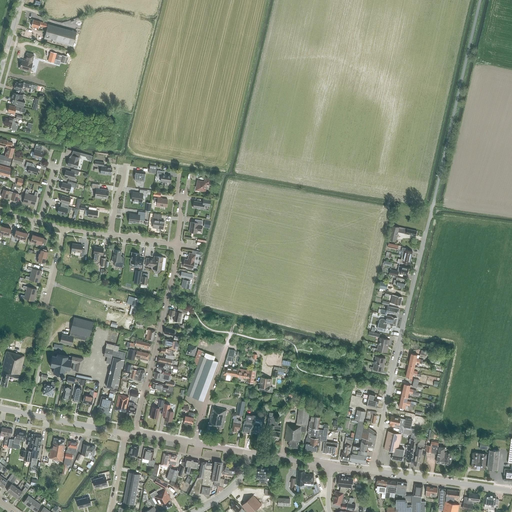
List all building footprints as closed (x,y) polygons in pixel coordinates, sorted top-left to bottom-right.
[(73,46),(77,31),(48,24),(46,23),(40,22),(33,20),(31,26),(38,28),(39,26),(45,27),(47,28),(44,38),(73,46)] [(50,52),(47,62),(54,63),(55,59),(56,53),(50,52)] [(28,71),(30,71),(32,63),(34,55),(27,53),(25,61),(22,60),(19,68),(24,70),(24,71),(27,71),(28,71)] [(68,57),(62,55),(60,61),(60,62),(66,64),(68,57)] [(23,82),(23,84),(16,82),(14,88),(21,91),(22,87),(33,90),(35,85),(23,82)] [(23,96),(19,95),(13,93),(11,98),(13,99),(13,100),(12,104),(23,107),(25,101),(22,100),(23,96)] [(15,110),(20,111),(20,112),(24,113),(26,108),(15,105),(14,107),(9,105),(7,112),(14,114),(15,110)] [(4,125),(11,127),(11,125),(17,127),(18,124),(14,123),(15,121),(14,119),(9,118),(9,119),(5,119),(4,125)] [(7,141),(0,138),(0,145),(6,147),(6,145),(8,146),(5,156),(0,154),(0,162),(10,166),(14,148),(12,148),(13,143),(7,141)] [(41,149),(37,148),(35,148),(32,157),(41,159),(42,153),(40,152),(41,149)] [(77,168),(79,157),(71,155),(70,159),(69,159),(67,165),(77,168)] [(111,175),(112,167),(103,166),(104,163),(96,161),(96,165),(101,166),(100,174),(111,175)] [(36,175),(38,169),(35,168),(33,164),(26,162),(25,168),(28,169),(27,172),(36,175)] [(0,174),(8,177),(10,168),(0,165),(0,174)] [(72,179),(74,174),(78,175),(79,171),(71,169),(70,172),(66,170),(64,177),(72,179)] [(170,182),(171,176),(164,175),(164,171),(157,170),(156,177),(161,178),(160,181),(170,182)] [(144,182),(145,172),(136,171),(134,180),(137,181),(137,183),(141,183),(141,181),(144,182)] [(210,185),(211,179),(205,178),(204,182),(197,181),(196,187),(196,186),(195,191),(199,191),(205,191),(206,185),(210,185)] [(69,191),(70,187),(76,188),(77,184),(68,181),(67,184),(62,183),(60,189),(69,191)] [(107,199),(108,190),(99,189),(99,185),(92,184),(92,188),(96,188),(94,198),(101,199),(101,198),(107,199)] [(9,199),(11,192),(9,191),(3,189),(1,197),(7,199),(9,199)] [(28,204),(31,195),(28,194),(29,190),(26,189),(25,193),(22,203),(28,204)] [(131,200),(142,202),(142,196),(146,196),(147,191),(140,190),(139,193),(133,192),(131,200)] [(17,201),(19,194),(13,192),(11,192),(9,199),(11,200),(17,201)] [(37,196),(38,193),(35,192),(34,196),(31,195),(28,204),(34,206),(37,196)] [(69,204),(71,198),(62,196),(60,201),(62,202),(61,205),(68,207),(69,204)] [(166,207),(167,199),(161,199),(162,198),(158,197),(157,198),(154,198),(153,201),(157,201),(156,206),(160,207),(160,206),(166,207)] [(209,206),(210,200),(204,199),(203,202),(194,201),(193,208),(203,209),(203,205),(209,206)] [(68,207),(61,205),(60,207),(59,207),(57,213),(66,215),(67,212),(69,213),(71,207),(68,207)] [(97,217),(98,211),(96,211),(96,208),(89,207),(88,210),(88,211),(85,210),(85,215),(88,216),(87,216),(97,217)] [(144,221),(145,212),(138,211),(138,215),(130,214),(128,224),(129,222),(139,223),(139,220),(144,221)] [(163,229),(164,221),(161,220),(162,215),(154,214),(153,220),(154,220),(152,227),(163,229)] [(202,226),(202,221),(195,220),(194,223),(191,222),(189,232),(196,233),(197,231),(201,231),(202,226)] [(416,236),(417,231),(392,226),(389,240),(396,241),(398,232),(416,236)] [(19,239),(22,230),(20,230),(19,231),(16,230),(13,241),(15,242),(16,238),(19,239)] [(36,244),(38,235),(36,234),(36,235),(32,234),(30,242),(36,244)] [(42,243),(43,239),(44,236),(38,235),(36,244),(41,245),(42,245),(42,243)] [(83,256),(85,249),(81,249),(82,245),(72,243),(71,251),(80,252),(80,256),(83,256)] [(102,255),(103,248),(94,247),(93,254),(94,254),(93,259),(97,259),(98,254),(102,255)] [(402,255),(402,256),(411,258),(412,251),(406,250),(406,248),(403,248),(402,251),(403,252),(402,255)] [(48,252),(46,251),(40,249),(38,255),(47,258),(48,252)] [(123,267),(124,260),(120,260),(121,251),(114,250),(112,261),(115,261),(114,266),(123,267)] [(141,268),(143,256),(139,256),(139,254),(132,253),(130,266),(141,268)] [(191,270),(192,268),(194,262),(194,261),(195,255),(189,253),(188,258),(190,258),(189,260),(184,259),(183,266),(187,267),(187,269),(191,270)] [(162,265),(163,262),(162,262),(162,257),(155,256),(154,260),(153,260),(153,259),(146,258),(145,266),(153,267),(153,269),(153,270),(154,270),(154,271),(155,272),(157,273),(158,273),(158,272),(159,272),(160,271),(160,270),(161,270),(161,265),(162,265)] [(409,264),(411,258),(402,256),(401,259),(398,259),(397,262),(402,264),(403,262),(409,264)] [(409,268),(401,267),(399,266),(397,271),(390,270),(389,274),(397,276),(398,273),(407,275),(409,268)] [(40,277),(42,271),(32,268),(28,267),(28,270),(31,271),(30,274),(40,277)] [(191,279),(192,275),(181,272),(180,277),(185,278),(184,280),(183,279),(181,287),(190,289),(191,284),(189,284),(190,281),(190,279),(191,279)] [(39,283),(40,277),(30,274),(29,277),(26,276),(25,279),(29,280),(39,283)] [(404,287),(405,283),(403,282),(404,279),(397,277),(396,280),(394,280),(393,284),(397,285),(396,285),(404,287)] [(381,281),(379,287),(386,289),(388,283),(381,281)] [(27,287),(25,286),(23,286),(22,288),(26,289),(25,293),(35,295),(37,289),(27,287)] [(34,301),(35,295),(25,293),(24,296),(21,295),(20,297),(24,298),(24,299),(34,301)] [(400,305),(402,297),(396,296),(393,295),(391,303),(395,304),(394,304),(400,305)] [(137,306),(139,299),(129,296),(126,303),(132,305),(137,306)] [(106,319),(108,310),(84,304),(82,313),(106,319)] [(129,314),(136,316),(139,307),(137,306),(132,305),(129,314)] [(186,314),(188,307),(179,305),(177,311),(178,311),(177,312),(176,311),(170,310),(168,315),(174,316),(173,320),(180,322),(182,313),(186,314)] [(398,315),(399,309),(387,306),(386,310),(381,309),(380,314),(387,315),(387,313),(398,315)] [(397,318),(392,317),(386,316),(386,320),(381,319),(380,320),(379,323),(377,329),(385,331),(387,325),(387,323),(390,324),(390,325),(395,326),(397,318)] [(89,337),(93,322),(74,317),(70,332),(69,336),(62,334),(60,342),(71,345),(73,337),(86,341),(87,336),(89,337)] [(170,328),(170,329),(166,328),(166,327),(164,333),(173,335),(173,334),(175,334),(176,330),(170,328)] [(35,332),(27,329),(25,335),(34,338),(35,332)] [(152,341),(155,331),(150,330),(148,329),(148,330),(146,330),(145,334),(147,334),(146,339),(148,340),(152,341)] [(178,342),(175,341),(163,338),(162,344),(169,346),(168,349),(177,351),(177,347),(178,342)] [(388,346),(390,340),(380,338),(378,344),(388,346)] [(150,348),(151,344),(142,342),(142,341),(136,339),(135,345),(144,347),(144,348),(148,349),(149,348),(150,348)] [(125,353),(118,351),(119,346),(106,343),(105,348),(104,356),(107,357),(106,361),(108,363),(112,364),(106,387),(114,388),(117,389),(119,379),(118,379),(121,367),(122,368),(125,358),(124,358),(125,353)] [(387,352),(388,346),(378,344),(377,349),(374,348),(374,350),(377,351),(377,350),(387,352)] [(186,353),(194,355),(196,347),(189,346),(188,351),(187,350),(186,353)] [(173,359),(174,356),(172,355),(174,350),(166,349),(161,348),(160,352),(164,353),(164,354),(169,356),(168,358),(173,359)] [(147,361),(149,354),(129,349),(127,358),(134,360),(135,357),(140,358),(140,359),(147,361)] [(201,355),(204,356),(205,353),(204,351),(202,351),(198,349),(193,363),(197,365),(201,355)] [(19,379),(24,356),(7,351),(0,376),(2,376),(0,384),(0,385),(6,387),(9,376),(19,379)] [(80,372),(83,359),(69,356),(69,357),(57,354),(56,356),(52,355),(50,366),(52,367),(51,370),(53,370),(53,373),(55,373),(55,375),(56,376),(60,377),(60,378),(64,378),(64,375),(64,372),(66,373),(67,370),(69,370),(71,362),(74,362),(72,370),(80,372)] [(218,362),(204,356),(201,355),(197,365),(186,395),(203,401),(218,362)] [(384,365),(386,358),(376,356),(374,363),(384,365)] [(168,370),(169,367),(171,368),(172,366),(157,362),(156,368),(163,369),(162,373),(170,375),(171,371),(168,370)] [(383,371),(384,365),(374,363),(373,367),(370,367),(370,369),(373,370),(373,369),(383,371)] [(414,371),(415,366),(408,365),(407,371),(417,373),(418,372),(414,371)] [(232,370),(232,368),(224,366),(223,376),(221,376),(221,379),(226,380),(227,375),(231,376),(232,370)] [(277,377),(278,374),(283,375),(285,369),(274,367),(273,370),(272,376),(277,377)] [(243,378),(244,370),(232,368),(232,370),(231,376),(243,378)] [(244,370),(243,378),(248,378),(248,382),(253,383),(255,369),(250,368),(249,371),(244,370)] [(171,376),(164,374),(155,372),(154,378),(156,378),(155,380),(162,381),(162,380),(166,381),(166,380),(168,381),(168,380),(170,381),(171,376)] [(144,376),(131,373),(128,373),(127,377),(130,377),(136,379),(136,380),(138,380),(138,381),(142,382),(144,376)] [(272,392),(273,387),(270,387),(271,379),(261,377),(259,390),(269,392),(272,392)] [(54,386),(55,382),(52,382),(51,385),(45,384),(43,394),(52,396),(54,386)] [(172,392),(173,387),(163,384),(153,382),(151,388),(156,389),(156,390),(161,391),(162,388),(167,390),(167,391),(172,392)] [(63,398),(69,399),(71,387),(64,386),(63,390),(64,391),(63,398)] [(78,401),(80,393),(81,388),(75,387),(72,400),(78,401)] [(130,395),(130,396),(136,397),(138,390),(132,389),(130,395)] [(93,397),(94,390),(90,390),(89,394),(86,394),(86,395),(84,395),(82,402),(91,404),(93,397)] [(110,408),(113,394),(109,393),(108,398),(101,396),(99,406),(110,408)] [(127,405),(129,397),(125,396),(118,394),(116,403),(117,403),(115,409),(125,412),(126,405),(127,405)] [(407,401),(408,397),(402,395),(400,401),(410,404),(410,403),(411,402),(407,401)] [(377,407),(379,400),(371,398),(371,401),(367,400),(366,405),(377,407)] [(135,414),(136,408),(136,405),(134,404),(134,403),(129,402),(127,412),(135,414)] [(245,403),(239,402),(236,414),(243,415),(245,403)] [(170,405),(164,404),(162,415),(165,416),(165,420),(171,421),(173,412),(169,411),(170,405)] [(285,440),(289,441),(289,447),(299,448),(300,443),(298,443),(298,441),(300,441),(301,431),(306,432),(307,424),(308,424),(310,406),(299,404),(297,423),(296,423),(296,425),(287,424),(285,440)] [(157,418),(159,408),(152,407),(150,417),(157,418)] [(223,428),(227,410),(212,407),(210,418),(210,419),(210,422),(209,422),(207,429),(217,431),(218,427),(223,428)] [(363,422),(365,411),(357,410),(355,420),(358,420),(363,422)] [(192,424),(193,418),(193,417),(194,413),(189,412),(188,416),(185,416),(183,422),(192,424)] [(276,417),(273,417),(273,413),(270,413),(267,429),(271,429),(270,438),(274,438),(274,440),(279,440),(281,426),(278,425),(278,423),(276,422),(276,417)] [(263,422),(264,417),(258,416),(253,415),(253,416),(247,415),(246,420),(255,421),(253,433),(257,433),(257,434),(262,435),(263,426),(264,422),(263,422)] [(319,429),(318,429),(320,417),(311,416),(310,421),(308,433),(309,433),(306,439),(306,442),(305,450),(317,452),(318,446),(320,446),(320,441),(321,436),(319,436),(319,434),(323,435),(324,430),(319,429)] [(411,435),(417,436),(420,420),(414,419),(414,418),(406,416),(405,419),(391,416),(389,425),(395,426),(400,427),(399,432),(408,434),(411,435)] [(241,424),(241,421),(238,420),(238,419),(234,418),(234,420),(233,423),(232,430),(237,431),(237,430),(239,431),(239,429),(240,429),(241,424)] [(364,422),(363,422),(358,420),(355,438),(361,439),(364,422)] [(252,433),(253,423),(248,422),(245,421),(244,423),(243,432),(247,432),(252,433)] [(375,444),(377,433),(369,428),(364,427),(362,438),(367,439),(371,440),(370,443),(375,444)] [(12,448),(13,439),(9,439),(10,438),(11,438),(11,435),(12,430),(6,428),(5,437),(3,447),(7,448),(8,447),(12,448)] [(25,441),(26,433),(16,430),(15,436),(14,439),(25,441)] [(400,450),(398,450),(398,449),(401,434),(388,431),(384,449),(393,451),(392,453),(393,453),(391,459),(398,460),(399,454),(400,450)] [(352,446),(353,438),(354,433),(351,432),(350,437),(346,437),(345,444),(343,452),(342,452),(341,459),(350,461),(353,446),(352,446)] [(39,452),(42,436),(36,435),(33,448),(34,449),(32,458),(37,459),(38,452),(39,452)] [(417,436),(411,435),(410,438),(410,439),(409,442),(414,443),(418,443),(420,441),(420,437),(417,436)] [(420,437),(420,441),(418,443),(417,448),(414,465),(419,466),(422,449),(422,448),(425,448),(426,442),(427,438),(420,437)] [(63,451),(65,440),(54,438),(52,449),(51,449),(49,458),(53,459),(62,461),(64,451),(63,451)] [(374,448),(375,444),(370,443),(371,440),(367,439),(367,440),(362,439),(361,447),(360,450),(367,451),(368,447),(374,448)] [(489,441),(480,440),(479,449),(489,450),(489,441)] [(75,455),(76,449),(78,443),(69,441),(68,447),(67,450),(66,450),(65,453),(66,453),(65,457),(61,474),(65,474),(67,468),(68,467),(69,466),(70,465),(71,462),(72,455),(75,455)] [(326,453),(331,454),(336,455),(338,443),(327,442),(324,441),(323,452),(326,453)] [(431,441),(431,445),(427,445),(426,452),(438,454),(437,462),(444,464),(446,457),(445,457),(445,454),(444,453),(444,452),(445,447),(438,446),(438,443),(431,441)] [(412,454),(414,443),(409,442),(409,445),(408,445),(407,448),(406,452),(406,457),(407,457),(406,461),(411,462),(412,458),(413,454),(412,454)] [(94,455),(95,447),(84,444),(82,454),(86,455),(85,457),(90,459),(91,455),(94,455)] [(137,457),(139,447),(131,445),(129,455),(137,457)] [(360,450),(361,447),(353,445),(353,446),(350,461),(365,463),(367,451),(360,450)] [(153,467),(155,461),(152,460),(154,450),(144,448),(142,458),(149,459),(148,466),(153,467)] [(497,469),(499,451),(490,450),(489,450),(487,450),(487,452),(489,452),(487,468),(497,469)] [(485,469),(487,454),(473,452),(471,468),(485,469)] [(175,465),(177,456),(163,453),(161,465),(168,466),(168,463),(175,465)] [(197,469),(199,461),(191,459),(190,465),(191,465),(190,468),(197,469)] [(212,487),(213,480),(215,481),(214,486),(218,486),(222,463),(214,461),(214,464),(201,461),(198,474),(195,473),(194,479),(196,479),(189,494),(196,498),(199,493),(209,494),(210,486),(212,487)] [(511,463),(511,470),(504,469),(504,475),(503,481),(511,481),(511,463)] [(230,473),(231,467),(223,465),(222,474),(228,475),(228,472),(230,473)] [(235,474),(236,468),(231,467),(230,473),(228,472),(228,475),(233,476),(234,474),(235,474),(235,473),(235,474)] [(166,478),(175,481),(178,471),(170,468),(166,478)] [(267,479),(268,469),(257,469),(256,478),(261,478),(261,482),(266,483),(267,479)] [(305,474),(305,471),(298,471),(297,484),(304,485),(304,483),(313,484),(314,475),(305,474)] [(129,473),(127,480),(138,482),(140,474),(129,473)] [(105,476),(99,478),(101,486),(107,485),(105,476)] [(194,479),(191,477),(188,476),(185,481),(188,483),(191,484),(194,479)] [(346,486),(346,487),(352,487),(353,478),(340,477),(339,486),(341,486),(346,486)] [(99,478),(93,479),(95,488),(101,486),(99,478)] [(157,478),(154,483),(165,489),(168,484),(157,478)] [(127,480),(126,487),(137,489),(138,482),(127,480)] [(396,493),(397,482),(387,480),(386,485),(386,486),(385,491),(390,492),(396,493)] [(399,495),(402,495),(405,495),(405,494),(406,494),(406,489),(407,483),(397,482),(396,493),(399,493),(399,495)] [(19,495),(22,497),(29,486),(26,483),(24,486),(25,487),(22,491),(17,487),(12,494),(17,498),(19,495)] [(12,494),(17,487),(12,484),(6,490),(12,494)] [(385,491),(386,486),(376,484),(375,492),(382,493),(381,498),(385,498),(385,491)] [(421,501),(421,496),(423,485),(415,484),(413,495),(412,495),(411,511),(425,511),(425,501),(421,501)] [(345,493),(346,487),(346,486),(341,486),(340,492),(336,491),(333,503),(341,505),(341,508),(346,509),(347,504),(348,499),(343,498),(344,493),(345,493)] [(437,494),(438,488),(426,486),(426,495),(433,497),(436,497),(437,494)] [(126,487),(125,495),(135,497),(137,489),(126,487)] [(459,498),(460,491),(447,489),(446,499),(442,511),(457,511),(459,504),(453,503),(454,497),(459,498)] [(163,510),(172,505),(169,500),(170,499),(165,490),(157,494),(158,495),(154,497),(160,508),(161,507),(163,510)] [(479,501),(480,494),(469,493),(469,500),(467,500),(467,497),(464,497),(464,503),(472,504),(472,501),(479,501)] [(496,499),(496,496),(486,494),(485,501),(484,508),(486,508),(486,507),(490,508),(491,504),(495,505),(495,502),(498,503),(498,499),(496,499)] [(125,495),(123,502),(134,504),(135,497),(125,495)] [(253,511),(262,505),(253,495),(241,506),(247,511),(253,511)] [(402,495),(402,499),(396,499),(396,511),(411,511),(412,495),(405,495),(402,495)] [(29,507),(34,500),(28,496),(23,503),(29,507)] [(89,497),(83,498),(85,507),(91,505),(89,497)] [(355,505),(352,504),(352,502),(353,502),(353,498),(350,497),(349,501),(348,501),(348,504),(347,504),(346,509),(354,510),(355,505)] [(83,498),(77,500),(79,508),(85,507),(83,498)] [(36,511),(41,505),(34,500),(29,507),(36,511)] [(240,511),(243,511),(244,511),(242,508),(240,506),(239,506),(236,502),(231,507),(234,511),(237,511),(239,511),(240,511)]
